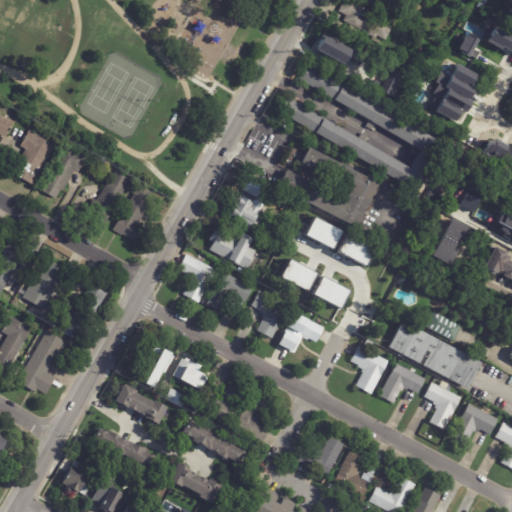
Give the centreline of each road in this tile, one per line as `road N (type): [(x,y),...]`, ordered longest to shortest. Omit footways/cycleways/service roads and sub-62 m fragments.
road 1 (tertiary): [(306,0),(19,511)]
road 2 (residential): [(511,503),(159,312),(142,286)]
road 3 (residential): [(142,286),(0,198)]
road 4 (residential): [(342,334),(276,449)]
